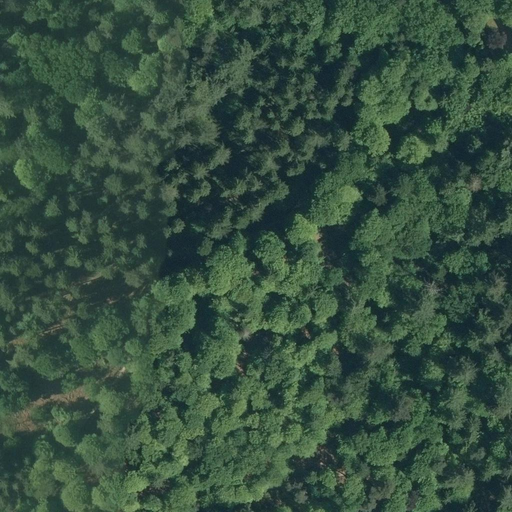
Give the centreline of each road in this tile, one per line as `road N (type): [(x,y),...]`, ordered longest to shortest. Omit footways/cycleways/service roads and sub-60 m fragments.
road 1 (track): [(361,175),(360,257),(511,429)]
road 2 (track): [(361,131),(370,0)]
